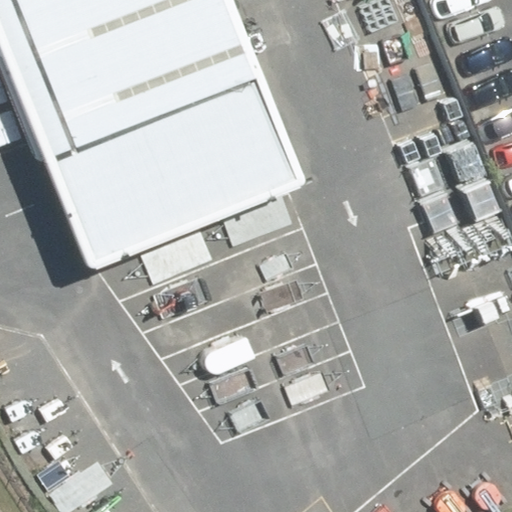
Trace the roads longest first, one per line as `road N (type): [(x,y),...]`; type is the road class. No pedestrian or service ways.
road 1 (unknown): [(14,176),(250,86),(304,99),(377,231),(405,301),(397,348),(368,380),(262,434),(217,430),(171,382)]
road 2 (unknown): [(171,382),(14,176)]
